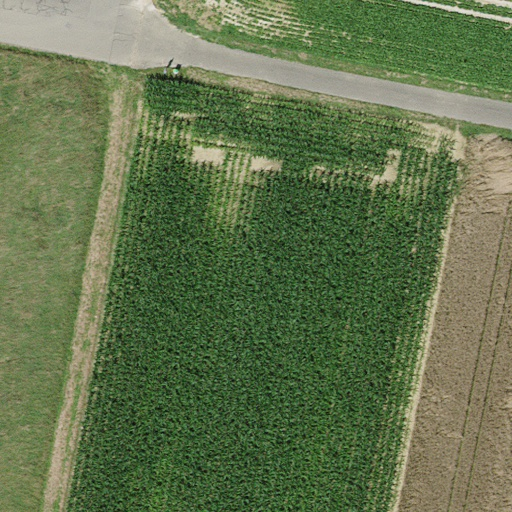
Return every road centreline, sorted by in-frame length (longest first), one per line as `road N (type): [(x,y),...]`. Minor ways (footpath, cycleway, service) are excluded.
road 1 (track): [(105,28),(511,100)]
road 2 (residential): [(110,0),(105,28),(0,8)]
